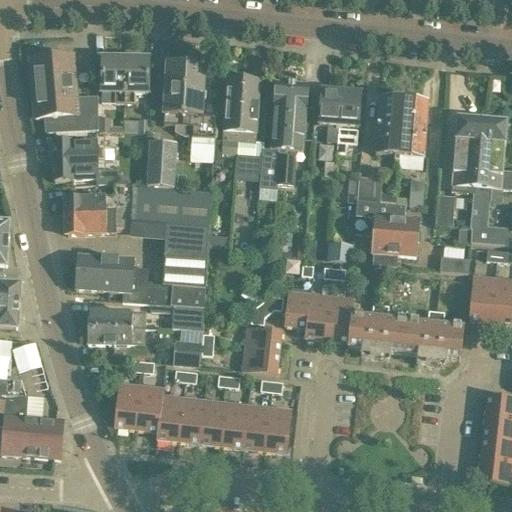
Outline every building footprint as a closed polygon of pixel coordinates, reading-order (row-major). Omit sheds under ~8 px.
[(97,133),(97,121),(97,100),(75,102),(71,57),(30,61),(35,122),(45,121),(46,137),(97,133)] [(124,105),(125,61),(102,61),(101,94),(114,94),(114,105),(124,105)] [(125,61),(124,105),(133,106),(134,95),(147,95),(148,62),(125,61)] [(181,139),(185,66),(166,64),(163,118),(163,128),(174,129),(174,135),(181,139)] [(185,66),(181,139),(184,140),(191,141),(189,166),(212,167),(215,114),(201,114),(204,67),(185,66)] [(238,145),(242,84),(226,83),(222,144),(221,158),(236,159),(236,145),(238,145)] [(236,159),(261,161),(262,161),(263,152),(263,146),(255,145),(259,85),(242,84),(238,145),(236,145),(236,159)] [(262,161),(261,161),(260,173),(258,192),(276,193),(277,188),(278,189),(280,153),(286,153),(291,87),(275,86),(273,111),(274,111),(270,152),(263,152),(262,161)] [(280,153),(278,189),(293,189),(295,162),(290,162),(290,154),(301,155),(305,113),(307,88),(291,87),(286,153),(280,153)] [(336,146),(340,94),(320,93),(317,128),(327,128),(326,145),(336,146)] [(340,94),(336,146),(347,147),(348,130),(357,131),(360,96),(340,94)] [(399,159),(403,104),(379,102),(375,157),(399,159)] [(403,104),(399,159),(422,161),(427,106),(403,104)] [(110,121),(97,121),(97,133),(97,136),(122,136),(123,130),(111,130),(110,121)] [(482,151),(485,124),(456,122),(450,195),(472,197),(476,168),(481,168),(482,151)] [(149,138),(150,124),(137,123),(136,137),(149,138)] [(505,126),(485,124),(482,151),(503,153),(505,126)] [(116,153),(96,154),(95,144),(71,145),(71,144),(52,145),(53,184),(72,184),(72,183),(96,182),(96,188),(115,188),(119,188),(116,153)] [(177,147),(148,145),(146,189),(174,192),(177,147)] [(476,168),(472,197),(468,233),(471,234),(486,235),(487,234),(490,192),(500,193),(500,192),(511,193),(511,179),(511,174),(501,174),(503,153),(482,151),(481,168),(476,168)] [(334,181),(335,166),(324,165),(323,180),(334,181)] [(357,187),(356,205),(379,207),(381,182),(358,180),(357,187)] [(408,210),(422,211),(424,185),(410,184),(408,210)] [(131,213),(116,213),(116,237),(130,237),(129,242),(164,245),(164,252),(206,255),(211,197),(146,191),(133,191),(131,213)] [(454,200),(451,200),(437,199),(434,229),(452,230),(454,200)] [(63,216),(116,213),(115,200),(63,201),(63,216)] [(416,243),(418,224),(401,222),(401,210),(356,206),(355,219),(374,220),(373,240),(416,243)] [(116,213),(63,216),(64,239),(84,238),(84,237),(116,237),(116,213)] [(0,246),(8,247),(9,224),(0,223),(0,246)] [(457,248),(470,249),(470,247),(471,234),(468,233),(458,233),(457,248)] [(486,235),(471,234),(470,247),(511,250),(511,235),(508,235),(487,234),(486,235)] [(416,243),(373,240),(371,258),(372,258),(372,269),(396,271),(397,260),(415,261),(416,243)] [(344,267),(346,248),(334,248),(332,265),(344,267)] [(164,261),(162,288),(162,289),(171,290),(170,310),(173,310),(172,318),(171,333),(202,335),(203,313),(204,293),(206,263),(205,263),(206,255),(164,252),(163,262),(164,261)] [(496,265),(497,255),(486,254),(485,264),(496,265)] [(497,255),(496,265),(506,266),(508,256),(497,255)] [(76,276),(147,281),(148,272),(132,271),(133,262),(77,258),(76,276)] [(285,260),(284,272),(299,273),(299,261),(285,260)] [(469,263),(440,260),(439,273),(467,276),(469,263)] [(311,282),(312,271),(302,270),(301,280),(311,282)] [(332,284),(333,273),(323,272),(322,283),(332,284)] [(343,274),(333,273),(332,284),(342,285),(343,274)] [(147,281),(76,276),(75,294),(122,297),(121,306),(149,308),(170,310),(171,290),(162,289),(162,288),(151,288),(151,286),(147,285),(147,281)] [(490,326),(494,282),(472,280),(468,324),(490,326)] [(511,283),(494,282),(490,326),(511,328),(511,283)] [(0,308),(18,309),(20,286),(0,285),(0,308)] [(305,332),(309,298),(287,295),(283,330),(305,332)] [(309,298),(305,332),(304,342),(326,344),(331,300),(309,298)] [(250,328),(263,329),(263,321),(273,314),(281,315),(282,302),(270,300),(251,314),(250,328)] [(353,303),(331,300),(326,344),(347,347),(350,319),(351,319),(353,303)] [(18,309),(0,308),(0,330),(17,332),(18,309)] [(170,310),(149,308),(149,317),(172,318),(173,310),(170,310)] [(350,319),(347,347),(346,351),(369,354),(368,362),(379,363),(380,355),(403,358),(407,325),(387,323),(388,310),(372,308),(371,321),(351,319),(350,319)] [(87,315),(87,332),(144,333),(145,317),(87,315)] [(407,325),(403,358),(425,360),(424,368),(435,369),(436,361),(459,364),(463,331),(443,330),(444,317),(428,315),(427,327),(407,325)] [(244,353),(278,357),(281,335),(246,331),(244,353)] [(144,333),(87,332),(86,348),(144,350),(144,333)] [(201,348),(213,350),(214,339),(202,338),(201,348)] [(12,354),(24,362),(32,351),(21,343),(12,354)] [(174,345),(172,369),(199,372),(201,348),(174,345)] [(213,350),(201,348),(200,359),(213,360),(213,350)] [(278,357),(244,353),(241,375),(276,379),(278,357)] [(142,376),(143,365),(132,364),(131,375),(142,376)] [(154,366),(143,365),(142,376),(152,377),(154,366)] [(183,386),(185,375),(175,374),(174,385),(183,386)] [(196,377),(185,375),(183,386),(195,387),(196,377)] [(227,391),(229,380),(218,379),(217,390),(227,391)] [(229,380),(227,391),(238,393),(239,382),(229,380)] [(0,398),(9,399),(8,416),(4,416),(3,431),(25,433),(26,422),(27,400),(18,400),(19,383),(0,381),(0,398)] [(270,396),(272,385),(261,384),(260,395),(270,396)] [(272,385),(270,396),(281,397),(282,387),(272,385)] [(135,434),(140,389),(118,387),(113,431),(135,434)] [(162,392),(140,389),(135,434),(156,436),(157,436),(162,392)] [(157,436),(156,436),(156,443),(178,446),(183,401),(162,399),(163,392),(162,392),(157,436)] [(511,401),(487,399),(484,421),(511,424),(511,401)] [(183,401),(178,446),(199,448),(204,404),(183,401)] [(204,404),(199,448),(221,451),(226,406),(204,404)] [(226,406),(221,451),(242,453),(247,409),(226,406)] [(269,411),(247,409),(242,453),(264,455),(269,411)] [(291,414),(269,411),(264,455),(286,458),(291,414)] [(511,424),(484,421),(482,443),(511,445),(511,424)] [(25,433),(3,431),(0,430),(0,459),(59,464),(62,425),(26,422),(25,433)] [(511,445),(482,443),(479,464),(511,467),(511,445)] [(511,467),(479,464),(477,486),(511,489),(511,467)]
